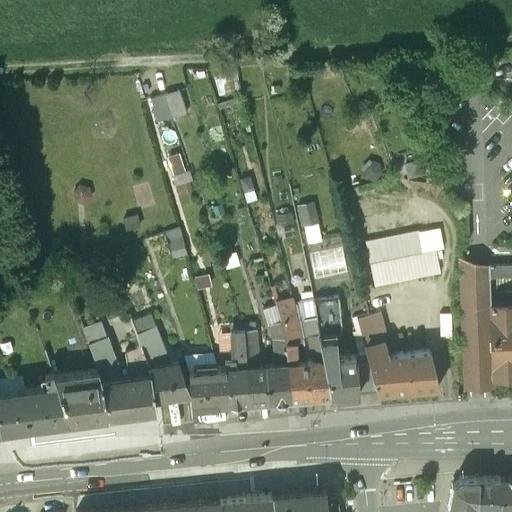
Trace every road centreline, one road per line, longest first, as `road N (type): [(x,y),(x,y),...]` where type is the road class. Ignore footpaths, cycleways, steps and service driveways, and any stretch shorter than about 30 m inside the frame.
road 1 (track): [(511,38),(0,73)]
road 2 (secondary): [(0,475),(239,447)]
road 3 (secondary): [(511,430),(360,436)]
road 4 (secondary): [(360,436),(239,447)]
